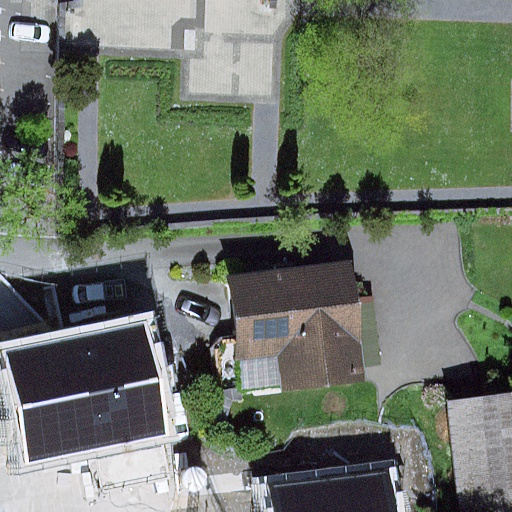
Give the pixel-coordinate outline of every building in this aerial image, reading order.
[(63,0),(63,43),(188,45),(189,0),(63,0)] [(334,276),(223,293),(234,365),(288,357),(293,391),(351,382),(334,276)] [(145,331),(4,358),(24,467),(165,440),(145,331)] [(511,511),(511,408),(449,417),(462,511),(511,511)] [(394,511),(390,473),(267,488),(269,511),(394,511)]
